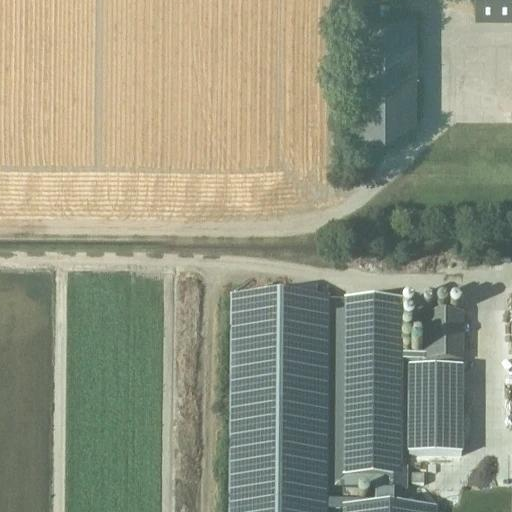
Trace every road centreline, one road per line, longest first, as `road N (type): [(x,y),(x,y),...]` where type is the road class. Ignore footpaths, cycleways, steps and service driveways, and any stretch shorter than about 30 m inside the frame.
road 1 (unknown): [(494,278),(497,451)]
road 2 (unknown): [(494,278),(336,277)]
